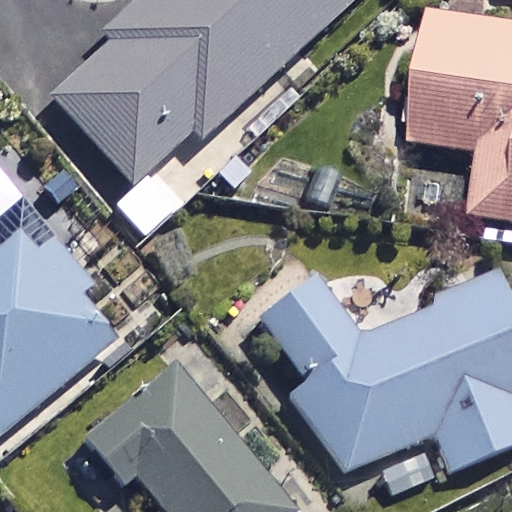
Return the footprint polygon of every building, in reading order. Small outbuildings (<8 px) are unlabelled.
[(144,0),(101,40),(109,49),(48,106),(128,193),(188,138),(195,146),(354,0),(144,0)] [(511,27),(431,15),(412,145),(483,156),(473,218),(511,223),(511,27)] [(0,433),(115,334),(80,294),(101,276),(65,234),(44,252),(20,225),(0,242),(0,433)] [(354,351),(314,287),(257,322),(299,391),(290,396),(345,484),(428,433),(455,476),(511,440),(511,364),(499,344),(511,336),(511,334),(476,276),(354,351)] [(131,484),(154,511),(287,511),(168,371),(81,444),(122,492),(131,484)]
